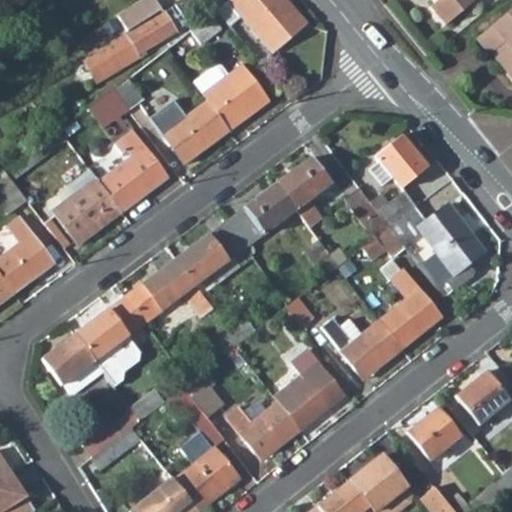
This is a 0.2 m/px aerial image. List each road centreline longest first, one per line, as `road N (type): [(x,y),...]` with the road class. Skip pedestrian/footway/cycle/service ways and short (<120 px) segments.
road 1 (residential): [(0,350),(381,61)]
road 2 (residential): [(252,511),(511,307)]
road 3 (residential): [(0,376),(83,511)]
road 4 (residential): [(381,61),(477,170)]
